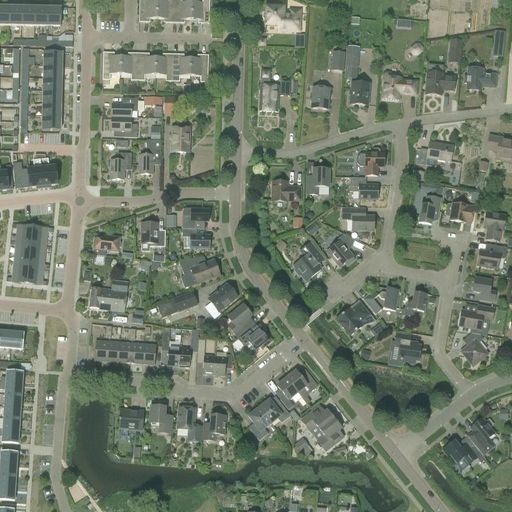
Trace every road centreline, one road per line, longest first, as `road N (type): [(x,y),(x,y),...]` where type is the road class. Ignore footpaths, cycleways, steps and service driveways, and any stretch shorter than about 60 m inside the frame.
road 1 (residential): [(67,375),(228,395),(304,340)]
road 2 (residential): [(79,199),(83,0)]
road 3 (tertiary): [(304,340),(242,256),(235,194)]
road 4 (residential): [(236,153),(299,153),(398,124)]
road 5 (residential): [(79,199),(235,194)]
road 6 (tertiary): [(236,153),(239,0)]
road 7 (tertiary): [(396,456),(304,340)]
road 8 (residential): [(389,262),(403,161),(398,124)]
road 9 (residential): [(65,511),(55,477),(67,375)]
road 10 (residential): [(471,396),(440,354),(444,287)]
